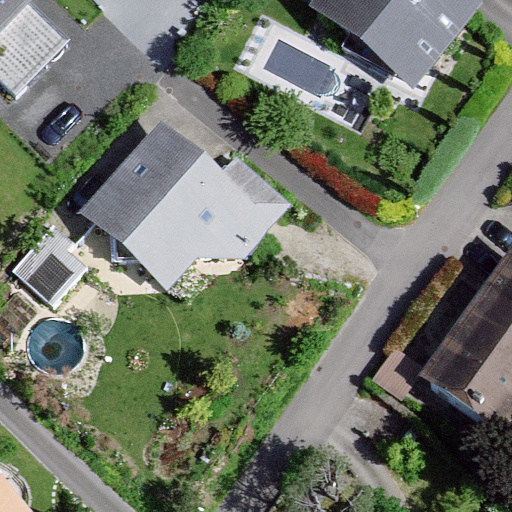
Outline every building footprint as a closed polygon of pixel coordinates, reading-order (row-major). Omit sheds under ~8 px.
[(0,0),(0,55),(42,12),(29,0),(0,0)] [(409,107),(481,26),(451,0),(319,0),(305,16),(409,107)] [(233,172),(220,188),(161,136),(78,229),(170,310),(219,256),(242,275),(289,218),(233,172)] [(502,455),(511,442),(511,280),(423,392),(502,455)] [(0,511),(16,511),(0,495),(0,511)]
